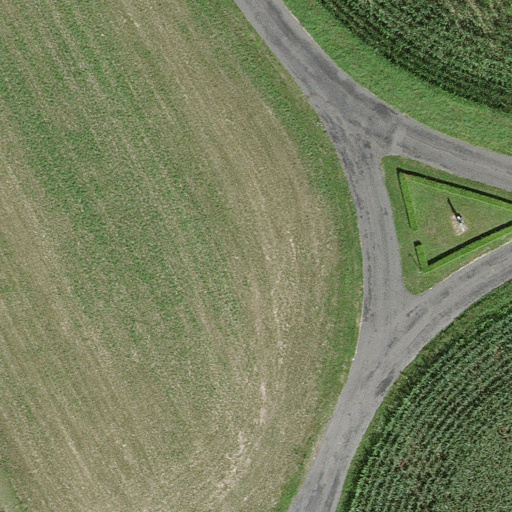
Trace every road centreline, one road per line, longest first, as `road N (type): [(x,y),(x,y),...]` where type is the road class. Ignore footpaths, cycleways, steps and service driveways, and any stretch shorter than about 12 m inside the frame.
road 1 (unclassified): [(378,341),(373,259),(339,100)]
road 2 (unclassified): [(511,164),(339,100)]
road 3 (unclassified): [(311,511),(378,341)]
road 4 (unclassified): [(378,341),(511,267)]
road 5 (unclassified): [(256,0),(339,100)]
